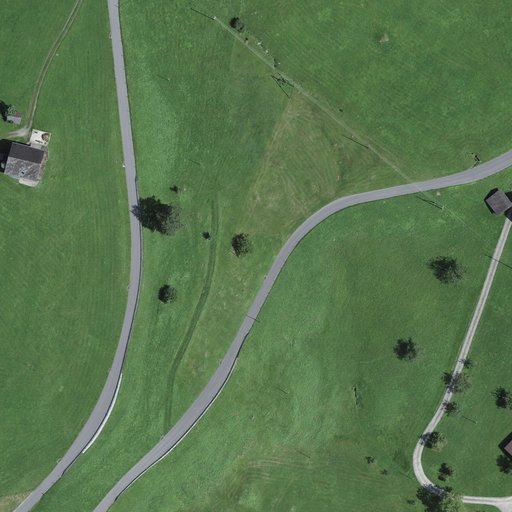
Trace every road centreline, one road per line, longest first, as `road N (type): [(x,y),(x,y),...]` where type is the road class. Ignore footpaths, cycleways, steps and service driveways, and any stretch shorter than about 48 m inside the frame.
road 1 (tertiary): [(99,511),(217,380),(284,252),(312,220),(346,201),(464,177),(511,157)]
road 2 (tertiary): [(112,0),(135,218),(133,293),(99,413),(20,511)]
road 3 (track): [(507,511),(508,501),(430,486),(417,458),(449,394),(511,218)]
road 4 (track): [(25,135),(47,61),(80,0)]
